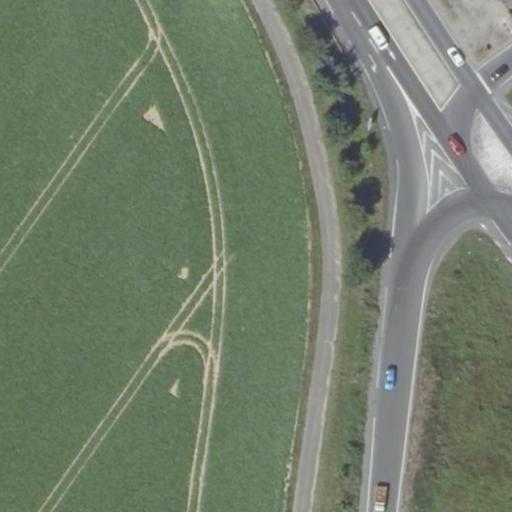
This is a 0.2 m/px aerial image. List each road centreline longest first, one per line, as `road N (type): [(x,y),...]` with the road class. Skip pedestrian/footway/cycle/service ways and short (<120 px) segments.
road 1 (unclassified): [(244,0),(335,216),(303,511)]
road 2 (trunk): [(336,0),(406,131),(405,258)]
road 3 (trunk): [(405,258),(383,511)]
road 4 (primary): [(362,0),(460,154)]
